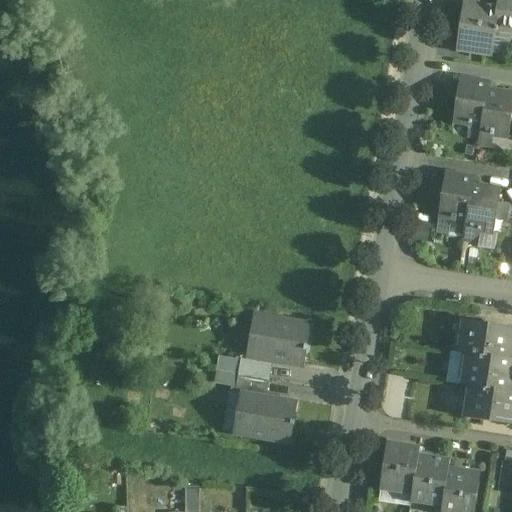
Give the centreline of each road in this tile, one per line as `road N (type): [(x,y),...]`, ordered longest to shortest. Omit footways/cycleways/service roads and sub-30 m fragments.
road 1 (residential): [(423,0),(380,286)]
road 2 (residential): [(380,286),(344,511)]
road 3 (residential): [(380,286),(511,305)]
